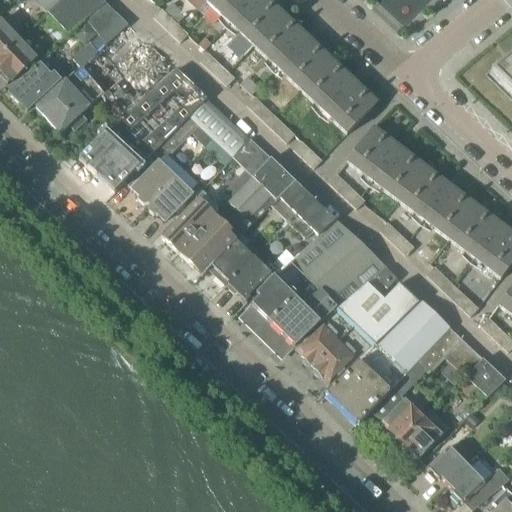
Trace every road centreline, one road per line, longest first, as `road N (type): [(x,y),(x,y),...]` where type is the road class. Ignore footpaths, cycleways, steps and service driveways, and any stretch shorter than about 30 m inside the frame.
road 1 (secondary): [(362,511),(0,167)]
road 2 (residential): [(511,172),(410,77)]
